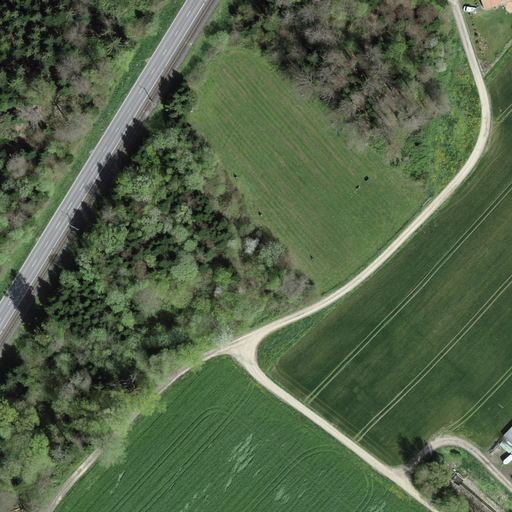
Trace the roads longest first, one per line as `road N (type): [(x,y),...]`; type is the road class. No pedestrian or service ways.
road 1 (track): [(452,0),(485,105),(483,136),(464,172),(363,274),(307,312),(203,355),(173,376),(48,511)]
road 2 (secondary): [(0,318),(196,0)]
road 3 (track): [(439,511),(255,370),(239,341)]
road 4 (track): [(397,481),(429,446),(455,440),(511,488)]
